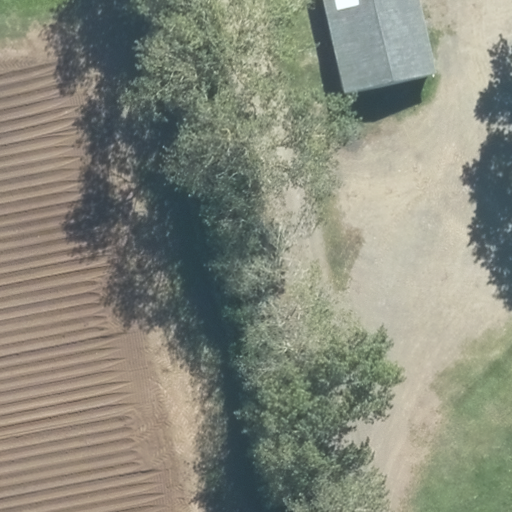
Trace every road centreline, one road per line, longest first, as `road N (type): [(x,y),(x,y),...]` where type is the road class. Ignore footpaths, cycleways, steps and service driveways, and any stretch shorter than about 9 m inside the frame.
road 1 (unclassified): [(327,352),(443,125),(511,31)]
road 2 (unclassified): [(240,0),(327,352)]
road 3 (unclassified): [(327,352),(363,511)]
